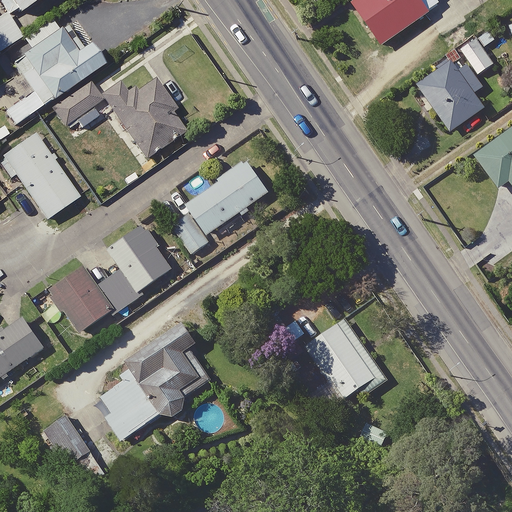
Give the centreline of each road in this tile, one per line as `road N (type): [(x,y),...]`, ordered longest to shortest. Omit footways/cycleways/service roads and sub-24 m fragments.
road 1 (secondary): [(293,88),(511,405)]
road 2 (residential): [(6,264),(53,247),(293,88)]
